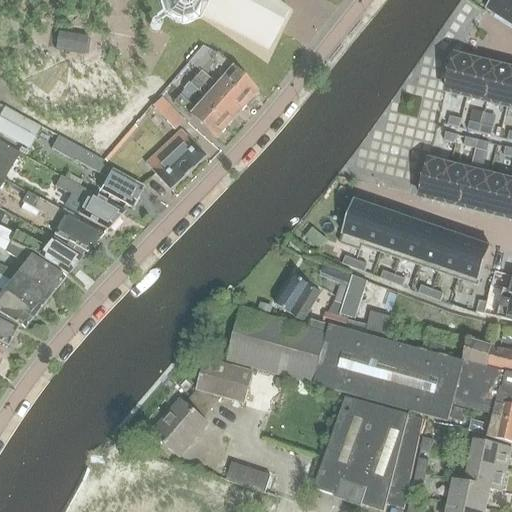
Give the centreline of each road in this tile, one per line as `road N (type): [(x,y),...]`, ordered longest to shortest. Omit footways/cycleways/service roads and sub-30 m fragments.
road 1 (residential): [(0,423),(77,320),(280,104)]
road 2 (residential): [(362,190),(511,232)]
road 3 (unclassified): [(280,104),(364,0)]
road 4 (unknown): [(291,511),(257,439),(261,389)]
